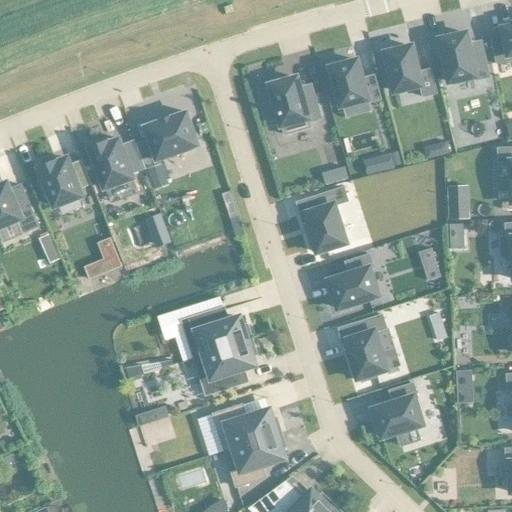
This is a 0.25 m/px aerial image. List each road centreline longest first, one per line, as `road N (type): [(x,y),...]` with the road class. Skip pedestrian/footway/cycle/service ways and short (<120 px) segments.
road 1 (residential): [(403,511),(340,450),(327,426),(215,64)]
road 2 (residential): [(458,0),(215,64)]
road 3 (residential): [(215,64),(0,140)]
